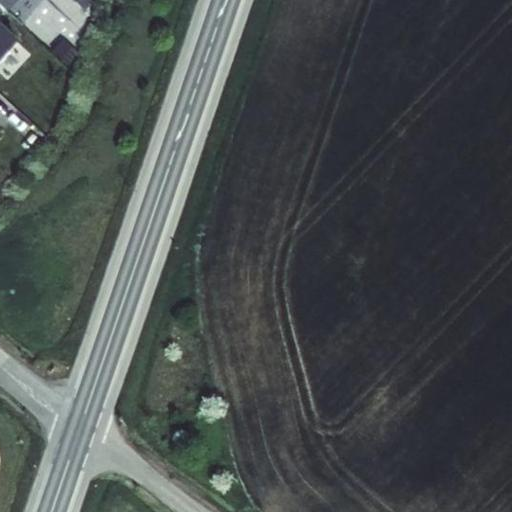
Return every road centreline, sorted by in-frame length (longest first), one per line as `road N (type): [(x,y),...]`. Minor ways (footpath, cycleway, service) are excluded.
road 1 (primary): [(79,427),(225,0)]
road 2 (residential): [(79,427),(193,511)]
